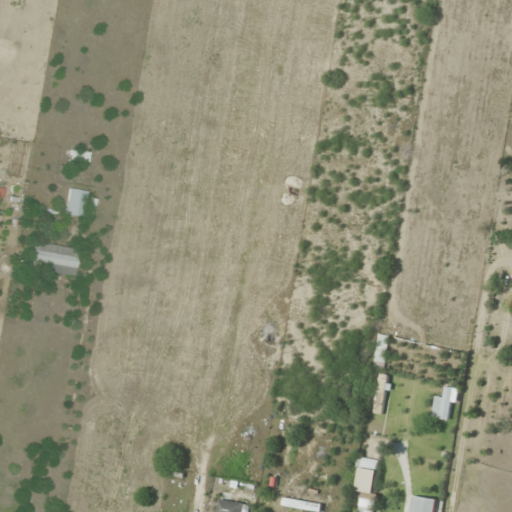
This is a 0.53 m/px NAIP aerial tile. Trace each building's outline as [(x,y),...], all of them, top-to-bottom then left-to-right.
[(90,162),(91,152),(69,150),(68,160),(90,162)] [(65,213),(83,218),(89,193),(71,188),(65,213)] [(31,268),(75,276),(79,250),(36,242),(31,268)] [(388,375),(380,374),(374,411),(382,413),(388,375)] [(378,463),(360,460),(354,491),(371,495),(378,463)] [(282,503),(311,511),(319,511),(321,507),(284,496),(282,503)] [(357,511),(373,511),(376,499),(357,496),(356,507),(358,507),(357,511)] [(410,511),(435,511),(437,500),(413,496),(410,511)] [(241,511),(244,503),(219,499),(216,511),(241,511)]
